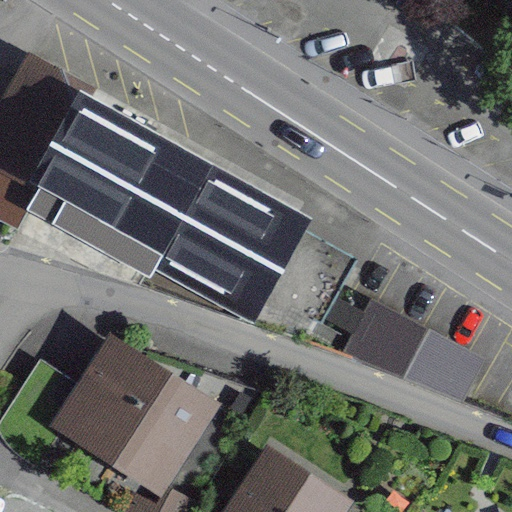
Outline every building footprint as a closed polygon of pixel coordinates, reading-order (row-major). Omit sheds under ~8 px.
[(270,299),(318,325),(355,258),(307,232),(314,218),(168,139),(174,128),(30,50),(0,104),(0,169),(28,185),(25,190),(122,242),(118,249),(256,324),(270,299)] [(371,296),(340,351),(465,400),(487,359),(371,296)] [(220,403),(109,332),(49,425),(158,495),(160,496),(167,485),(220,403)] [(348,511),(355,502),(267,444),(221,511),(348,511)] [(158,495),(155,502),(132,489),(122,508),(129,511),(188,511),(195,500),(167,485),(160,496),(158,495)]
